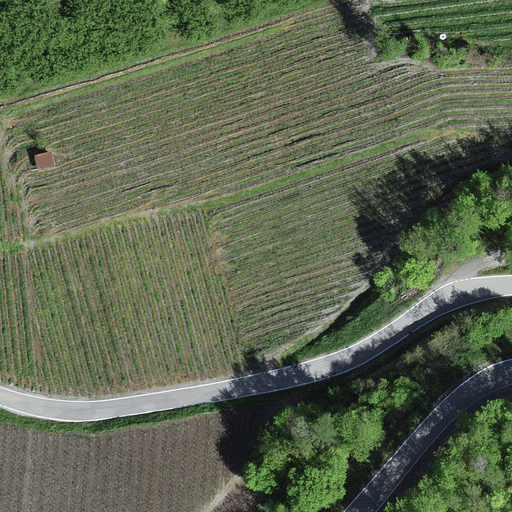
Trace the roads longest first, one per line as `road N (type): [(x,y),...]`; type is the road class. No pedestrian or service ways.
road 1 (unclassified): [(0,395),(83,410),(290,377),(355,355),(447,298),(511,284)]
road 2 (unclassified): [(511,372),(462,396),(360,511)]
